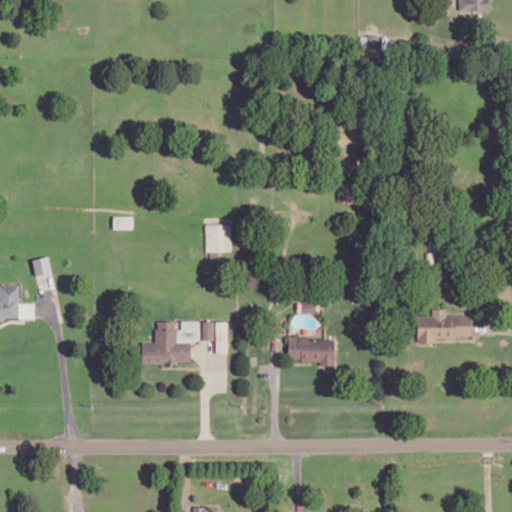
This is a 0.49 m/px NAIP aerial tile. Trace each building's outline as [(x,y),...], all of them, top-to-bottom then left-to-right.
[(461,0),(461,8),(489,7),(489,0),(461,0)] [(114,214),(114,226),(133,226),(133,214),(114,214)] [(205,223),(206,249),(231,249),(231,223),(205,223)] [(51,272),(48,256),(32,259),(35,275),(51,272)] [(0,318),(4,318),(4,314),(19,314),(19,283),(0,283),(0,318)] [(303,301),(303,310),(315,310),(315,302),(303,301)] [(34,318),(34,304),(19,303),(19,318),(34,318)] [(430,308),(430,316),(416,316),(416,340),(432,340),(432,336),(453,336),(453,334),(467,334),(466,315),(443,315),(443,308),(430,308)] [(159,319),(159,328),(156,328),(156,340),(142,340),(142,362),(163,362),(178,362),(178,357),(190,357),(190,341),(176,341),(176,328),(174,328),(174,319),(159,319)] [(203,319),(203,337),(214,337),(214,319),(203,319)] [(216,320),(216,351),(227,351),(227,319),(216,320)] [(289,338),(289,356),(302,356),(302,359),(310,359),(321,359),(321,362),(334,362),(334,338),(311,338),(311,335),(299,335),(299,338),(289,338)]
